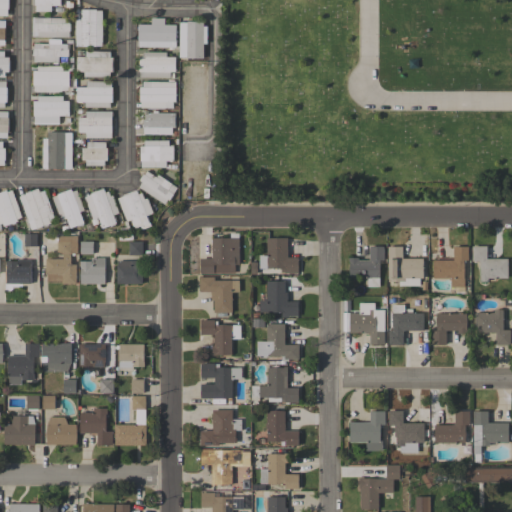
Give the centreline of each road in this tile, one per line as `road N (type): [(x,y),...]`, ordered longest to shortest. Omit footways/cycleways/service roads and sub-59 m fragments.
road 1 (residential): [(511,217),(187,217),(170,236)]
road 2 (residential): [(329,218),(327,511)]
road 3 (residential): [(170,236),(170,511)]
road 4 (residential): [(511,378),(329,376)]
road 5 (residential): [(172,318),(0,318)]
road 6 (residential): [(171,477),(0,477)]
